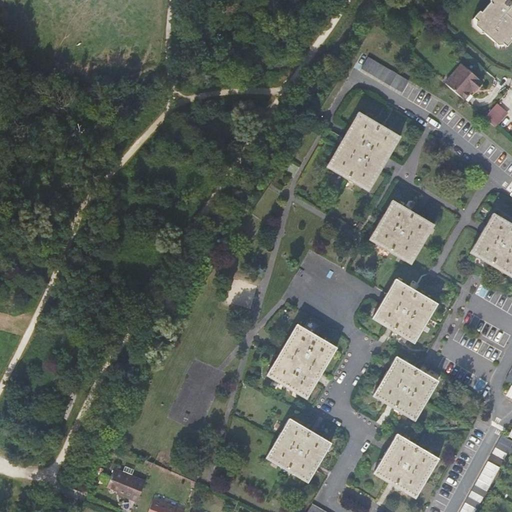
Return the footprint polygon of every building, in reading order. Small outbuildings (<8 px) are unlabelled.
[(511,0),(492,0),(477,18),(477,28),(501,49),(511,36),(511,0)] [(367,56),(359,67),(398,92),(406,81),(367,56)] [(455,70),(444,83),(464,100),(473,89),(475,90),(482,82),(463,66),(457,73),(455,70)] [(507,113),(496,103),(484,118),(495,127),(507,113)] [(345,134),(325,167),(368,192),(386,163),(401,137),(358,112),(345,134)] [(435,225),(392,200),(369,240),(411,265),(435,225)] [(483,230),(469,253),(511,279),(511,276),(511,224),(493,213),(483,230)] [(395,279),(371,319),(414,344),(437,304),(395,279)] [(297,324),(266,376),(306,400),(337,348),(297,324)] [(396,356),(372,396),(414,421),(438,381),(396,356)] [(289,419),(265,458),(307,483),(331,443),(289,419)] [(438,459),(396,434),(372,474),(415,499),(438,459)] [(511,441),(502,436),(489,459),(500,466),(511,444),(511,441)] [(118,448),(107,444),(104,451),(114,456),(118,448)] [(474,511),(499,468),(488,461),(459,511),(474,511)] [(135,503),(144,483),(113,470),(106,487),(119,493),(118,495),(135,503)] [(183,511),(184,511),(152,498),(146,511),(183,511)]
